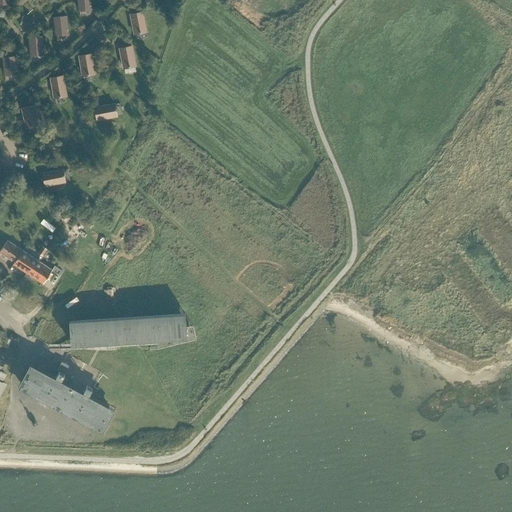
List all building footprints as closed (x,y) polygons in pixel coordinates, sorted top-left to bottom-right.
[(90,0),(78,0),(79,10),(92,9),(90,0)] [(142,12),(131,14),(135,34),(146,32),(142,12)] [(54,17),(56,35),(69,33),(67,16),(54,17)] [(29,38),(31,55),(43,54),(42,37),(29,38)] [(135,66),(132,46),(120,48),(124,68),(135,66)] [(95,74),(91,54),(79,56),(83,76),(95,74)] [(16,56),(3,57),(5,75),(17,74),(16,56)] [(66,96),(63,76),(51,78),(54,98),(66,96)] [(97,120),(117,116),(115,104),(95,108),(97,120)] [(34,105),(22,108),(27,128),(38,125),(34,105)] [(65,182),(63,170),(43,174),(45,186),(65,182)] [(45,217),(42,222),(53,230),(56,225),(45,217)] [(87,229),(68,217),(60,228),(79,241),(80,240),(77,238),(84,228),(87,230),(87,229)] [(0,252),(15,262),(24,248),(20,246),(19,248),(7,240),(0,251),(0,252)] [(43,246),(38,253),(43,256),(47,249),(43,246)] [(34,269),(39,261),(23,251),(25,249),(24,248),(15,262),(14,264),(26,272),(29,266),(34,269)] [(29,266),(26,272),(43,283),(47,278),(49,279),(52,274),(50,273),(52,270),(39,261),(34,269),(29,266)] [(55,266),(52,270),(60,275),(62,271),(55,266)] [(185,313),(170,314),(172,337),(187,336),(185,313)] [(170,314),(156,315),(158,338),(172,337),(170,314)] [(156,315),(142,316),(143,339),(158,338),(156,315)] [(142,316),(127,317),(129,340),(143,339),(142,316)] [(127,317),(113,318),(115,341),(129,340),(127,317)] [(113,318),(99,319),(100,342),(115,341),(113,318)] [(99,319),(84,320),(86,343),(100,342),(99,319)] [(84,320),(70,321),(71,344),(86,343),(84,320)] [(21,384),(102,428),(112,410),(88,397),(92,389),(86,385),(82,394),(60,382),(69,366),(61,362),(57,370),(59,371),(54,379),(30,366),(21,384)]
